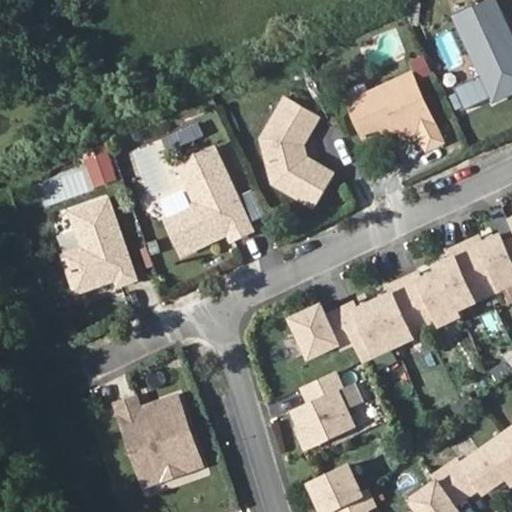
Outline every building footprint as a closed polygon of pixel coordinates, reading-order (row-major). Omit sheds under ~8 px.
[(511,34),(505,20),(466,39),(495,101),(511,92),(511,34)] [(413,73),(350,102),(367,138),(392,127),(400,123),(402,127),(406,136),(421,129),(423,134),(438,127),(413,73)] [(307,138),(321,114),(289,96),(265,138),(277,182),(319,206),(337,175),(313,161),(311,165),(304,161),(304,155),(301,148),(299,142),(303,136),(307,138)] [(180,133),(185,144),(198,138),(193,127),(180,133)] [(181,164),(216,148),(239,198),(244,196),(218,141),(174,162),(181,176),(166,223),(183,260),(234,236),(230,227),(215,234),(213,241),(185,254),(170,221),(193,210),(199,202),(181,164)] [(239,198),(216,148),(181,164),(199,202),(193,210),(170,221),(185,254),(213,241),(215,234),(230,227),(234,236),(235,238),(254,229),(239,198)] [(95,186),(120,178),(110,149),(85,157),(95,186)] [(313,161),(304,155),(304,161),(311,165),(313,161)] [(365,177),(378,200),(402,186),(389,164),(365,177)] [(139,278),(110,200),(74,213),(87,248),(67,256),(80,292),(120,278),(122,284),(139,278)] [(324,305),(295,319),(313,358),(342,344),(344,350),(358,343),(366,361),(464,315),(461,309),(511,284),(511,241),(508,243),(503,234),(485,243),(482,237),(454,250),(457,257),(439,265),(441,271),(424,279),(421,273),(392,287),(395,293),(360,310),(357,303),(330,316),(324,305)] [(310,448),(357,426),(341,390),(346,388),(340,373),(306,389),(313,402),(296,410),(305,430),(302,432),(310,448)] [(147,485),(174,475),(169,461),(200,450),(180,394),(153,404),(152,410),(145,413),(138,396),(118,403),(147,485)] [(511,428),(465,462),(461,457),(436,475),(439,480),(413,498),(423,511),(463,511),(458,504),(481,488),(485,493),(508,477),(511,482),(511,428)] [(169,461),(174,475),(205,464),(200,450),(169,461)] [(351,463),(312,482),(326,511),(337,506),(340,511),(370,511),(369,508),(377,504),(370,489),(364,492),(351,463)]
